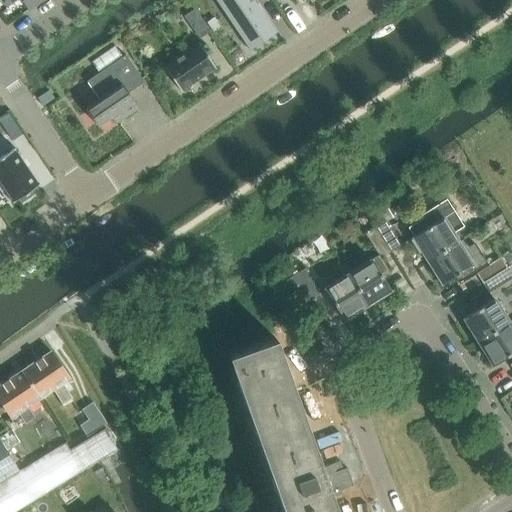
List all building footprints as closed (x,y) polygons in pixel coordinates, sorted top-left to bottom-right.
[(37,4),(34,0),(25,0),(23,2),(29,10),(37,4)] [(276,32),(254,0),(215,0),(250,50),(251,50),(250,49),(275,32),(276,33),(276,32)] [(214,19),(207,24),(214,34),(221,29),(214,19)] [(206,27),(202,20),(192,27),(197,33),(206,27)] [(181,91),(216,68),(200,44),(165,67),(181,91)] [(100,100),(86,109),(98,126),(99,126),(98,124),(109,116),(115,124),(138,108),(128,93),(143,83),(144,82),(126,55),(87,81),(88,82),(100,100)] [(54,98),(49,91),(38,98),(43,106),(54,98)] [(62,98),(55,103),(60,111),(68,106),(63,98),(62,98)] [(0,157),(0,180),(14,201),(12,202),(13,203),(19,199),(21,202),(36,193),(33,189),(40,185),(39,184),(37,185),(14,150),(16,149),(15,148),(0,157)] [(421,215),(424,218),(408,228),(414,236),(413,237),(427,261),(463,239),(457,230),(464,226),(447,199),(421,215)] [(386,208),(380,212),(385,220),(386,221),(392,217),(386,208)] [(375,227),(391,252),(401,246),(386,221),(385,220),(375,227)] [(375,227),(365,234),(380,258),(391,252),(375,227)] [(463,239),(427,261),(442,284),(455,276),(460,284),(476,273),(482,283),(507,268),(501,257),(488,265),(474,243),(468,247),(463,239)] [(348,274),(367,305),(391,290),(372,260),(348,274)] [(511,275),(507,268),(482,283),(489,293),(511,278),(511,275)] [(303,270),(293,276),(308,301),(319,295),(303,270)] [(348,274),(324,289),(343,320),(367,305),(348,274)] [(293,276),(283,282),(298,307),(308,301),(293,276)] [(494,299),(464,318),(478,342),(509,323),(494,299)] [(511,327),(509,323),(478,342),(493,366),(511,354),(511,327)] [(62,384),(69,379),(51,352),(22,371),(41,398),(53,390),(63,404),(72,398),(62,384)] [(22,371),(0,385),(0,400),(11,418),(18,413),(25,424),(35,418),(28,407),(41,398),(22,371)] [(88,420),(80,425),(87,437),(107,423),(92,402),(82,410),(88,420)] [(0,511),(14,511),(117,450),(105,428),(70,450),(66,442),(19,471),(0,439),(0,511)]
